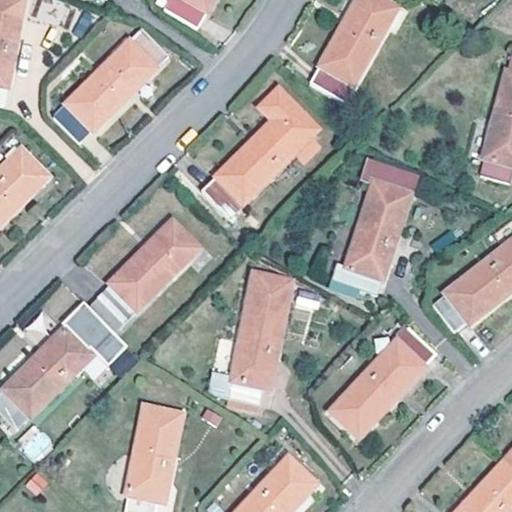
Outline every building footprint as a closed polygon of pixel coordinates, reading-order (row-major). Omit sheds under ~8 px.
[(10,91),(12,75),(25,3),(5,0),(0,0),(0,109),(6,110),(10,91)] [(172,0),(165,13),(199,32),(217,0),(172,0)] [(360,0),(313,87),(345,106),(391,26),(385,23),(394,9),(378,0),(360,0)] [(84,36),(94,16),(83,11),(73,31),(84,36)] [(95,135),(171,61),(144,33),(132,45),(134,47),(121,60),(119,58),(55,121),(82,148),(95,135)] [(121,60),(134,47),(132,45),(129,42),(117,56),(119,58),(121,60)] [(511,67),(510,76),(508,75),(485,161),(487,162),(483,179),(511,187),(511,186),(511,67)] [(262,111),(275,124),(203,196),(231,223),(296,157),(312,141),(320,133),(280,93),(262,111)] [(321,150),(312,141),(296,157),(305,167),(321,150)] [(16,171),(28,159),(23,153),(11,165),(16,171)] [(16,171),(11,165),(0,176),(0,232),(51,181),(28,159),(16,171)] [(368,184),(377,187),(347,269),(338,267),(333,284),(380,299),(385,284),(390,267),(418,179),(374,165),(368,184)] [(174,225),(93,306),(94,308),(92,310),(119,336),(190,264),(189,263),(201,251),(174,225)] [(194,267),(208,252),(204,248),(201,251),(189,263),(190,264),(194,267)] [(511,254),(509,256),(505,251),(447,297),(449,299),(435,309),(457,338),(511,295),(511,254)] [(293,285),(255,278),(232,404),(262,410),(266,391),(269,375),(275,376),(293,285)] [(380,299),(333,284),(331,292),(378,306),(380,299)] [(15,319),(32,343),(55,327),(37,303),(15,319)] [(9,327),(0,337),(0,380),(30,346),(9,327)] [(0,415),(19,435),(83,371),(84,371),(79,366),(91,354),(68,331),(0,399),(0,415)] [(398,345),(403,349),(388,366),(383,361),(333,415),(361,441),(439,357),(410,331),(398,345)] [(388,366),(403,349),(398,345),(383,361),(388,366)] [(91,354),(79,366),(84,371),(83,371),(86,374),(101,359),(93,351),(91,354)] [(224,397),(229,376),(212,372),(207,393),(224,397)] [(272,392),(275,376),(269,375),(266,391),(272,392)] [(163,489),(170,490),(184,419),(147,411),(129,499),(131,499),(128,511),(158,511),(160,505),(163,489)] [(280,483),(295,465),(290,461),(275,478),(280,483)] [(295,511),(319,487),(295,465),(280,483),(275,478),(243,511),(295,511)] [(511,511),(511,473),(505,467),(462,511),(511,511)] [(35,496),(49,484),(39,472),(25,484),(35,496)] [(167,506),(170,490),(163,489),(160,505),(167,506)]
